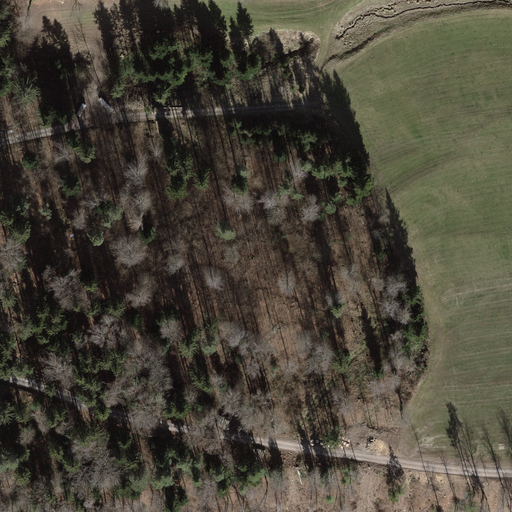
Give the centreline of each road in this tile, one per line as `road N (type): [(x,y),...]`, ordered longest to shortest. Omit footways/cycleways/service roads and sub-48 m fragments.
road 1 (track): [(0,374),(135,420),(511,471)]
road 2 (track): [(0,140),(104,118),(319,107)]
